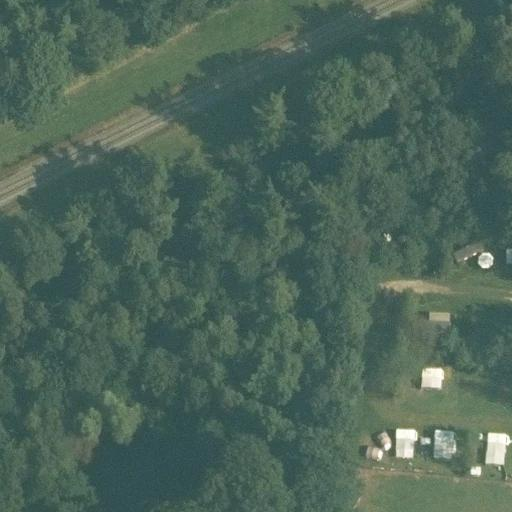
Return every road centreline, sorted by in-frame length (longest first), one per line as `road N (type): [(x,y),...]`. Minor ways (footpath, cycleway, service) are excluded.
road 1 (track): [(511,422),(405,418),(386,410),(363,377),(369,311)]
road 2 (track): [(511,295),(393,288),(369,311)]
